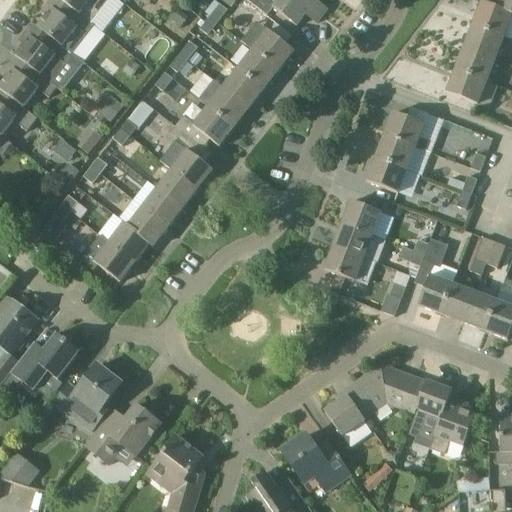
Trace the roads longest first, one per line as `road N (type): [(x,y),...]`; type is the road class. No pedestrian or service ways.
road 1 (residential): [(161,340),(193,281),(268,227),(347,76)]
road 2 (residential): [(511,378),(416,337),(395,336),(373,343),(256,426)]
road 3 (residential): [(511,141),(347,76)]
road 4 (residential): [(161,340),(108,337),(39,291)]
road 5 (residential): [(256,426),(161,340)]
